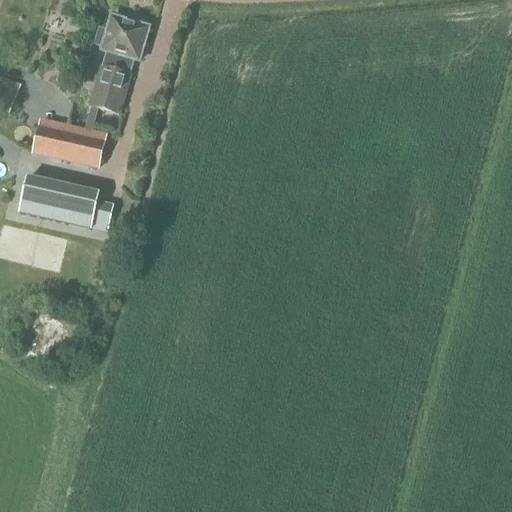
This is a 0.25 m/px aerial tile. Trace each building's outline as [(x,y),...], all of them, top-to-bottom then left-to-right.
[(104,61),(132,69),(133,65),(141,67),(151,28),(110,18),(106,34),(98,32),(94,48),(100,50),(99,55),(105,56),(104,61)] [(120,118),(132,69),(104,61),(91,111),(120,118)] [(0,114),(8,118),(21,87),(0,79),(0,114)] [(100,172),(109,137),(40,121),(32,157),(100,172)] [(20,216),(68,227),(71,213),(92,218),(89,232),(91,232),(92,231),(98,204),(100,196),(28,180),(20,216)]
